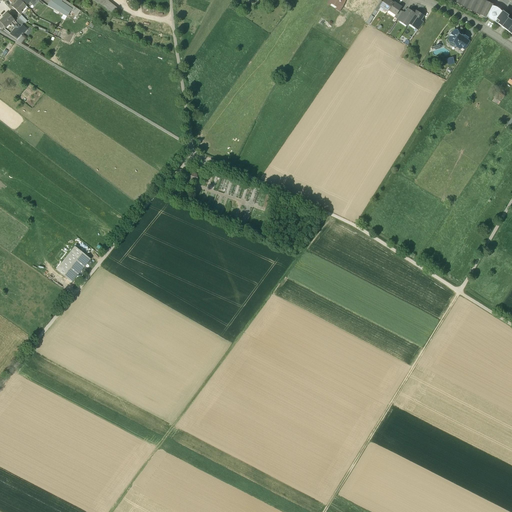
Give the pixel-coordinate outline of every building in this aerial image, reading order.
[(19,0),(18,0),(12,7),(16,11),(19,14),(21,12),(20,11),(25,5),(19,0)] [(62,0),(61,2),(58,0),(51,0),(47,6),(63,15),(66,17),(67,17),(70,12),(77,16),(80,11),(64,0),(62,0)] [(93,0),(114,16),(118,10),(105,0),(93,0)] [(375,0),(368,0),(364,8),(369,11),(375,0)] [(389,2),(386,0),(385,0),(383,3),(381,7),(388,12),(389,10),(393,4),(389,1),(389,2)] [(482,2),(479,0),(454,0),(487,17),(488,15),(489,14),(489,12),(492,13),(494,9),(492,8),(492,7),(492,6),(489,5),(488,4),(486,3),(485,3),(483,1),(482,2)] [(381,1),(375,10),(378,12),(381,7),(383,3),(381,1)] [(364,8),(355,3),(354,5),(351,4),(348,9),(366,18),(369,11),(364,8)] [(401,8),(394,3),(393,4),(389,10),(396,15),(399,10),(401,8)] [(511,20),(508,17),(508,16),(503,12),(503,13),(501,11),(500,10),(499,9),(497,8),(496,7),(495,7),(492,6),(492,7),(492,8),(494,9),(492,13),(489,12),(489,14),(488,15),(487,17),(488,18),(489,19),(489,20),(491,20),(492,21),(494,22),(495,22),(498,24),(511,34),(511,20)] [(423,16),(416,12),(415,14),(408,10),(405,14),(400,21),(400,22),(401,20),(407,24),(406,26),(407,26),(409,24),(410,22),(416,27),(415,28),(420,21),(423,16)] [(14,20),(7,14),(6,13),(2,16),(3,17),(0,20),(0,22),(4,27),(5,28),(11,23),(14,20)] [(27,21),(21,15),(19,18),(23,22),(24,23),(25,23),(27,21)] [(19,18),(18,18),(15,22),(17,24),(20,27),(21,26),(24,23),(23,22),(19,18)] [(48,30),(33,23),(32,26),(47,33),(48,30)] [(20,27),(17,24),(14,27),(15,28),(10,34),(13,36),(17,38),(25,29),(21,26),(20,27)] [(457,31),(455,31),(454,32),(453,32),(452,33),(451,34),(452,35),(450,35),(450,37),(449,38),(449,39),(450,41),(450,42),(453,42),(455,43),(457,47),(460,49),(461,48),(462,47),(467,40),(468,38),(465,37),(464,37),(462,36),(462,37),(459,35),(457,31)] [(496,54),(484,72),(496,80),(501,72),(499,71),(506,61),(496,54)] [(504,96),(500,93),(496,100),(500,102),(504,96)] [(195,171),(190,170),(189,173),(187,174),(188,177),(187,180),(192,182),(192,180),(196,181),(198,175),(194,174),(195,171)] [(75,247),(56,270),(71,282),(90,259),(75,247)]
